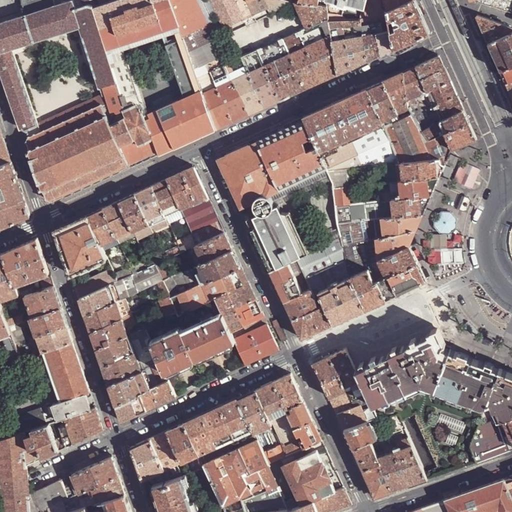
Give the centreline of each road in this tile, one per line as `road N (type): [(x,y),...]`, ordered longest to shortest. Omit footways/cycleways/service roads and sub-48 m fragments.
road 1 (residential): [(427,0),(444,38),(202,149)]
road 2 (residential): [(116,438),(42,223)]
road 3 (residential): [(202,149),(297,355)]
road 4 (residential): [(116,438),(297,355)]
road 5 (residential): [(202,149),(42,223)]
road 6 (residential): [(297,355),(370,511)]
road 7 (residential): [(511,464),(370,511)]
road 8 (residential): [(42,223),(0,96)]
